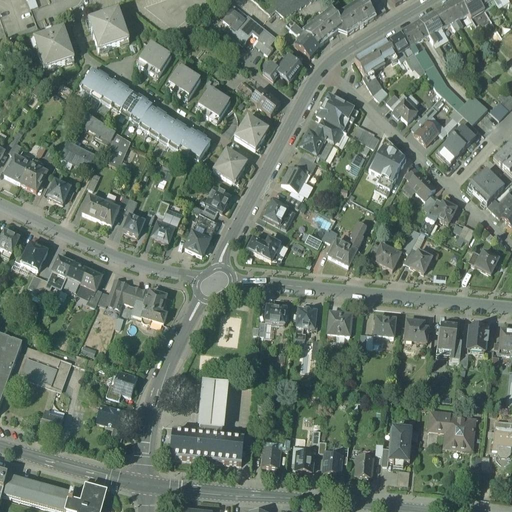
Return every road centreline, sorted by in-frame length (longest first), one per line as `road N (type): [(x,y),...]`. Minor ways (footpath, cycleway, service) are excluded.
road 1 (secondary): [(146,485),(430,511)]
road 2 (residential): [(511,308),(231,282)]
road 3 (residential): [(511,249),(325,66)]
road 4 (residential): [(219,268),(265,167),(325,66)]
road 5 (residential): [(198,280),(134,263),(0,203)]
road 6 (residential): [(146,485),(158,390),(202,298)]
road 7 (secondary): [(146,485),(0,447)]
road 8 (residential): [(325,66),(431,0)]
